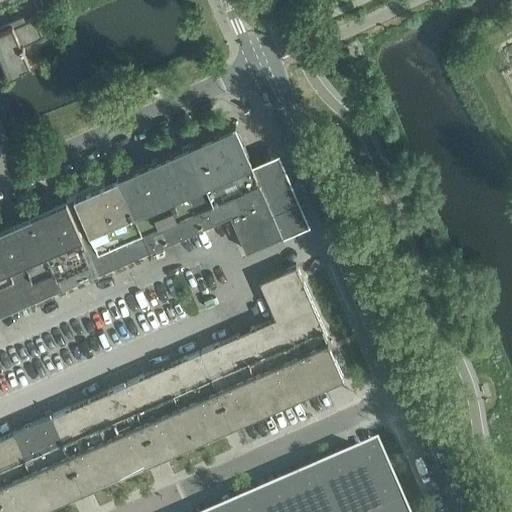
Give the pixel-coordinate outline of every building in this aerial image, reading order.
[(0,58),(1,58),(9,75),(23,69),(22,67),(30,63),(24,48),(26,47),(24,44),(43,36),(35,17),(25,21),(23,17),(2,26),(3,28),(0,29),(0,58)] [(235,125),(182,148),(214,221),(231,214),(247,250),(283,234),(235,125)] [(131,170),(118,176),(150,249),(214,221),(182,148),(131,170)] [(118,176),(67,198),(97,272),(150,249),(118,176)] [(67,198),(30,214),(61,288),(97,272),(67,198)] [(30,214),(0,227),(0,244),(25,303),(61,288),(30,214)] [(0,314),(25,303),(0,244),(0,314)] [(276,317),(201,349),(233,422),(344,374),(296,264),(259,280),(276,317)] [(201,349),(163,365),(195,438),(219,428),(233,422),(201,349)] [(163,365),(126,381),(158,455),(171,449),(170,449),(195,438),(163,365)] [(126,381),(52,414),(84,487),(97,482),(97,481),(145,460),(158,455),(126,381)] [(52,414),(15,430),(46,503),(70,493),(84,487),(52,414)] [(15,430),(0,436),(0,497),(6,511),(26,511),(46,503),(15,430)] [(403,511),(378,453),(241,511),(403,511)]
